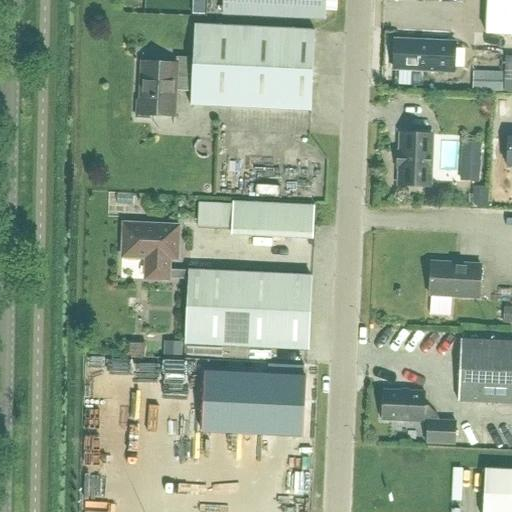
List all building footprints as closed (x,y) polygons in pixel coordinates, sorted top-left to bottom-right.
[(223,0),(223,15),(326,20),(326,0),(223,0)] [(511,0),(488,0),(486,38),(511,39),(511,0)] [(315,31),(195,26),(193,76),(177,76),(177,65),(143,63),(141,104),(137,104),(137,118),(151,119),(151,115),(175,116),(176,91),(192,92),(191,106),(311,111),(315,31)] [(453,44),(395,41),(394,69),(452,72),(453,44)] [(433,135),(400,134),(400,152),(398,152),(397,168),(399,168),(398,186),(430,187),(433,135)] [(480,145),(462,143),(460,173),(473,174),(472,183),(478,183),(480,145)] [(314,206),(233,202),(233,205),(200,203),(199,228),(232,230),(231,235),(313,239),(314,206)] [(180,226),(127,224),(127,234),(123,238),(122,257),(146,259),(145,280),(169,281),(170,252),(178,252),(180,226)] [(481,266),(431,263),(429,295),(479,298),(481,266)] [(311,276),(190,270),(186,344),(308,350),(311,276)] [(511,342),(461,340),(458,401),(511,404),(511,342)] [(90,358),(92,373),(107,372),(105,357),(90,358)] [(206,373),(203,433),(303,437),(306,377),(206,373)] [(425,392),(383,390),(381,421),(427,423),(425,445),(454,447),(455,424),(435,423),(436,418),(428,409),(424,409),(425,392)] [(88,433),(102,433),(103,413),(88,413),(88,433)] [(511,511),(511,470),(485,470),(482,511),(511,511)] [(85,478),(85,505),(97,506),(96,511),(110,511),(111,495),(102,495),(103,478),(85,478)]
